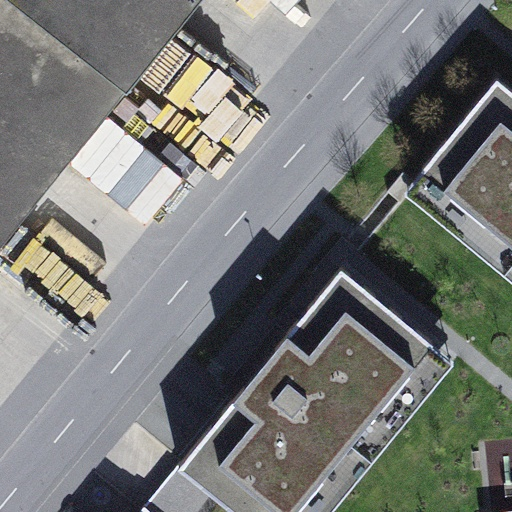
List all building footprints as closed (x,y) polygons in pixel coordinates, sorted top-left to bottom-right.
[(0,0),(0,248),(198,0),(0,0)] [(511,90),(498,78),(423,169),(424,170),(511,242),(511,90)] [(511,279),(511,242),(424,170),(406,192),(511,279)] [(292,511),(432,343),(433,342),(342,268),(183,461),(179,465),(235,511),(292,511)] [(292,511),(329,511),(454,361),(432,343),(292,511)]
